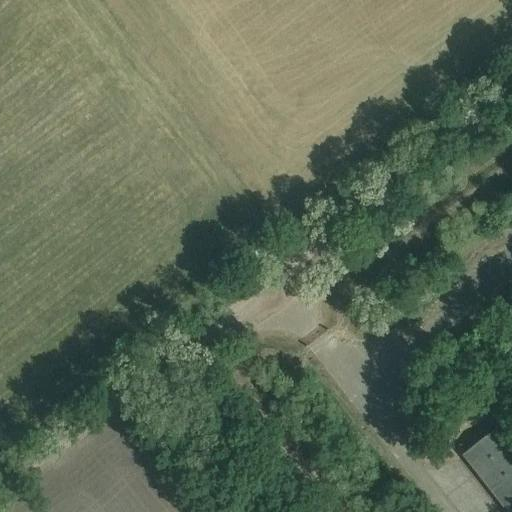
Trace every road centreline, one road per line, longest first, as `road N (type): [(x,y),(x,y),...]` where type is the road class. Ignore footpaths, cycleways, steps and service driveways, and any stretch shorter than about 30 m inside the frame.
road 1 (track): [(140,377),(511,98)]
road 2 (track): [(0,487),(140,377)]
road 3 (track): [(140,377),(244,511)]
